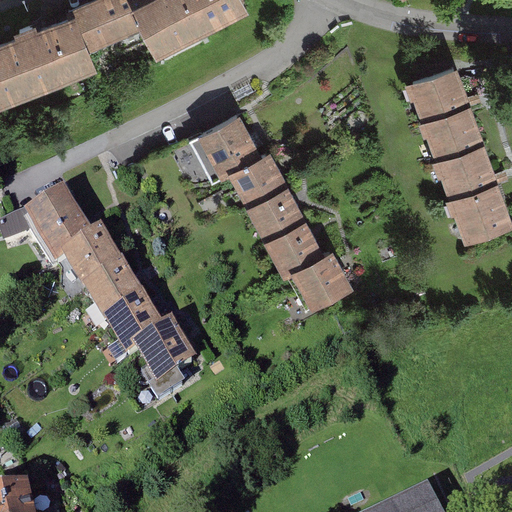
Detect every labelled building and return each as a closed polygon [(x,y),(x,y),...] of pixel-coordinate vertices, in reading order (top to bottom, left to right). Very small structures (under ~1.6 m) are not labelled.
[(91,0),(76,7),(77,11),(94,53),(144,31),(159,60),(251,13),(244,0),(91,0)] [(77,11),(0,40),(0,106),(100,68),(94,53),(77,11)] [(511,213),(461,66),(410,84),(466,245),(511,229),(511,213)] [(242,114),(196,137),(220,185),(231,179),(283,281),(292,276),(311,313),(355,290),(334,251),(322,257),(270,154),(264,157),(242,114)] [(66,195),(26,221),(58,270),(66,265),(129,363),(136,358),(159,393),(202,366),(176,325),(165,332),(104,236),(95,241),(66,195)] [(436,511),(427,493),(387,511),(436,511)] [(33,511),(30,495),(0,501),(0,511),(33,511)]
